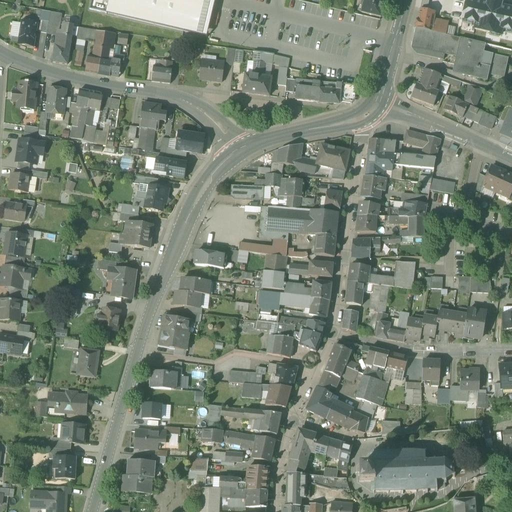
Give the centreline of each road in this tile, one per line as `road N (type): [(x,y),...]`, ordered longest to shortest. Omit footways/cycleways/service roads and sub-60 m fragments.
road 1 (residential): [(91,511),(185,219),(238,150)]
road 2 (unclassified): [(3,54),(61,78),(199,104),(238,150)]
road 3 (residential): [(363,117),(332,331)]
road 4 (residential): [(332,331),(409,350),(487,349)]
road 5 (residential): [(511,160),(379,99)]
road 6 (residential): [(238,150),(363,117)]
